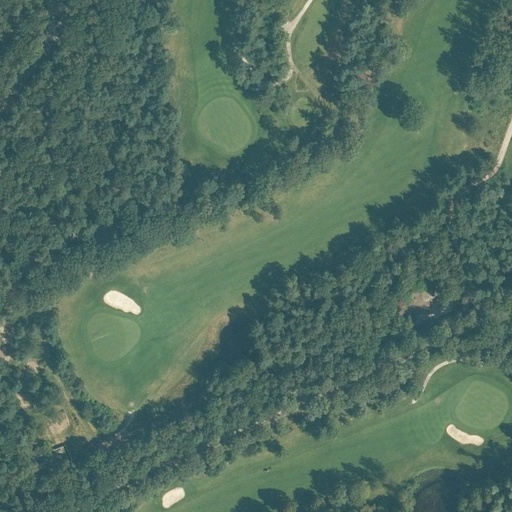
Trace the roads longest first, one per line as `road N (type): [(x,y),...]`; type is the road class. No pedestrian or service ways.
road 1 (track): [(511,125),(494,170),(457,194),(452,220),(466,270),(458,294),(101,446),(111,488)]
road 2 (track): [(101,446),(50,364),(45,308),(82,286),(109,237),(194,176),(237,175),(312,134),(318,100),(290,63)]
road 3 (unknown): [(58,511),(511,305)]
road 4 (tertiary): [(0,104),(52,37),(54,0)]
